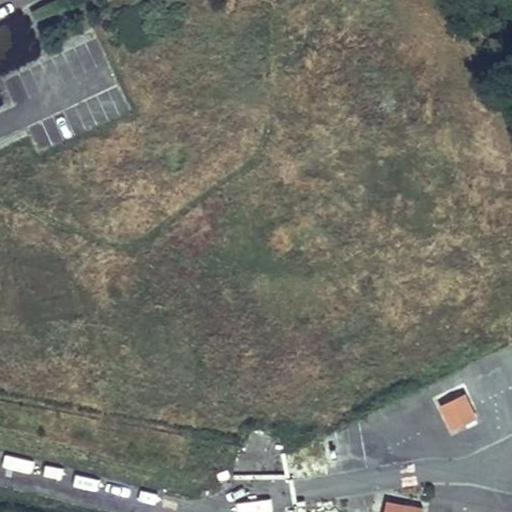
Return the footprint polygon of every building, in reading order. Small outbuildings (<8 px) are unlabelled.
[(481,395),(508,384),(496,354),(468,365),(481,395)] [(436,379),(440,391),(462,383),(458,372),(436,379)] [(466,390),(439,402),(450,428),(478,416),(466,390)] [(386,443),(415,430),(402,402),(374,414),(386,443)] [(421,511),(423,504),(386,499),(383,511),(421,511)] [(502,511),(511,511),(511,500),(504,499),(502,511)]
